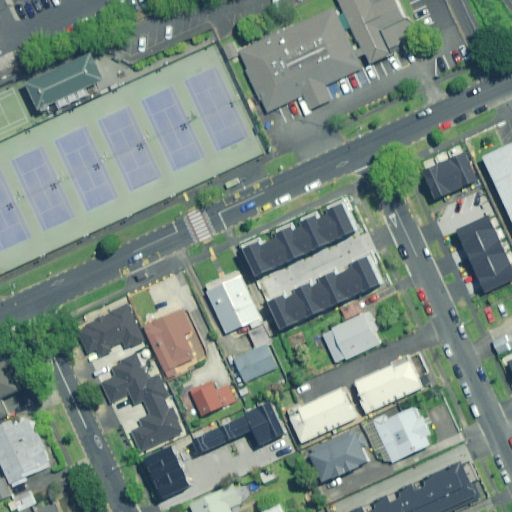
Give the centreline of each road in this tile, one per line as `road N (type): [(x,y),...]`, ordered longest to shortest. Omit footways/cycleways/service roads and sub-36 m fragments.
road 1 (tertiary): [(28,302),(366,148)]
road 2 (residential): [(366,148),(511,465)]
road 3 (residential): [(28,302),(124,511)]
road 4 (tertiary): [(366,148),(511,80)]
